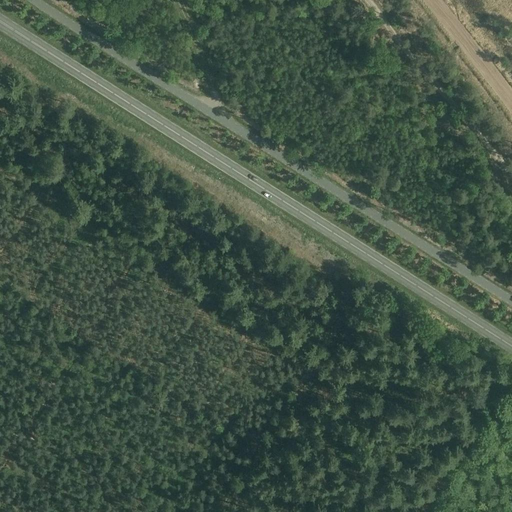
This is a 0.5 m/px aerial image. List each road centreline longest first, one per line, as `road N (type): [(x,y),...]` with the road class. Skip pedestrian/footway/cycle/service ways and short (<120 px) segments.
road 1 (primary): [(511,346),(0,21)]
road 2 (unclassified): [(511,301),(34,0)]
road 3 (track): [(511,176),(368,0)]
road 4 (track): [(428,0),(511,103)]
road 5 (track): [(218,116),(180,0)]
